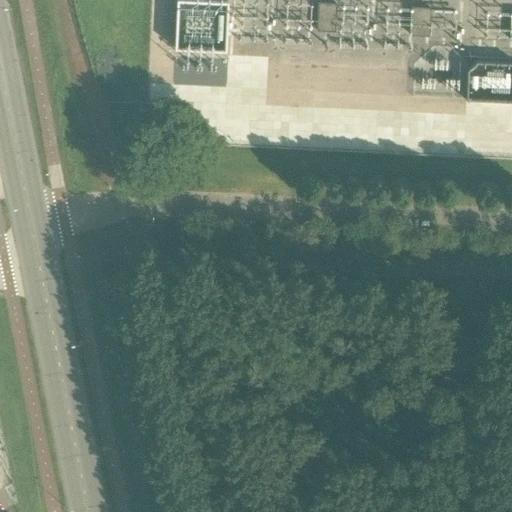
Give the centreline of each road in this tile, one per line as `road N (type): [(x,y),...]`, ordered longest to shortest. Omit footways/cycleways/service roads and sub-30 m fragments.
road 1 (unclassified): [(511,222),(24,195)]
road 2 (tertiary): [(89,511),(24,195)]
road 3 (tertiary): [(24,195),(0,70)]
